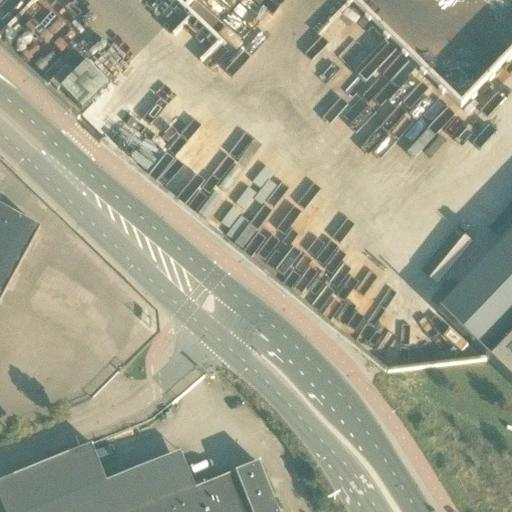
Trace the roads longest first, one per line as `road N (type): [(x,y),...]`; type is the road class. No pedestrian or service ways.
road 1 (unknown): [(511,163),(432,236),(404,243),(375,230),(267,132),(273,46),(291,0)]
road 2 (unclassified): [(235,312),(0,95)]
road 3 (unclassified): [(0,134),(208,335)]
road 4 (unclassified): [(412,511),(359,434),(235,312)]
road 5 (unclassified): [(208,335),(120,414),(0,464)]
road 6 (unclassified): [(208,335),(280,391),(350,469),(376,511)]
road 7 (unknown): [(112,0),(188,75),(267,132)]
road 8 (unknown): [(185,359),(286,463),(303,511)]
